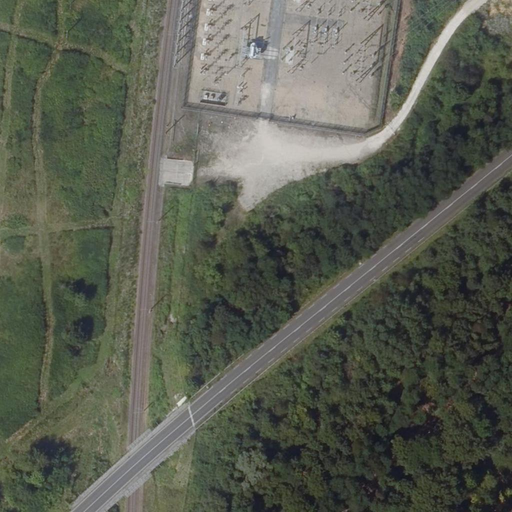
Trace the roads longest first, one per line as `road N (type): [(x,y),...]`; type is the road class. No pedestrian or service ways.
road 1 (tertiary): [(84,511),(511,151)]
road 2 (track): [(482,0),(435,51),(387,133),(365,144),(264,138),(263,121)]
